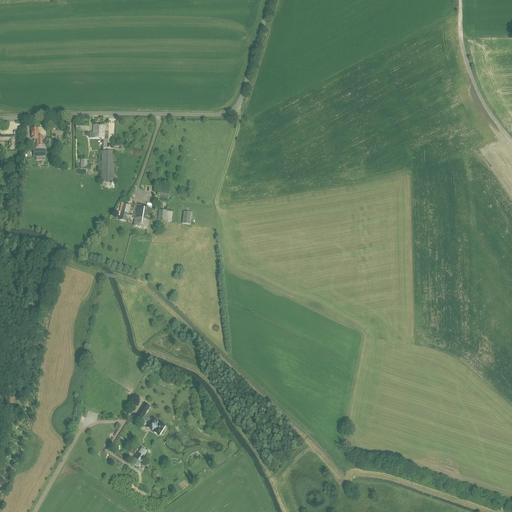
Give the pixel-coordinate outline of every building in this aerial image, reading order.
[(89,131),(89,123),(76,123),(75,131),(89,131)] [(104,138),(104,126),(94,126),(93,133),(89,133),(89,138),(94,138),(104,138)] [(31,139),(33,139),(33,142),(35,142),(35,148),(39,148),(39,145),(42,145),(42,136),(38,136),(38,128),(31,128),(31,139)] [(0,141),(9,141),(9,147),(14,147),(14,136),(0,136),(0,141)] [(101,182),(106,182),(114,183),(115,151),(101,151),(101,182)] [(168,200),(170,191),(158,190),(157,198),(168,200)] [(131,218),(132,215),(129,214),(131,205),(121,203),(119,212),(120,212),(119,220),(126,222),(127,218),(131,218)] [(132,215),(131,218),(135,219),(134,226),(147,228),(151,208),(137,205),(135,216),(132,215)] [(171,223),(172,212),(159,210),(157,220),(171,223)] [(190,225),(192,213),(183,212),(182,224),(190,225)] [(107,230),(111,234),(116,229),(112,225),(107,230)] [(146,427),(150,430),(151,430),(152,428),(153,429),(154,430),(153,431),(153,432),(158,435),(162,429),(164,426),(163,425),(159,422),(159,423),(157,421),(152,418),(146,427)] [(138,453),(144,457),(147,451),(141,448),(138,453)] [(144,457),(138,453),(134,458),(135,458),(140,462),(141,463),(144,457)] [(140,462),(135,458),(131,464),(137,468),(140,462)]
